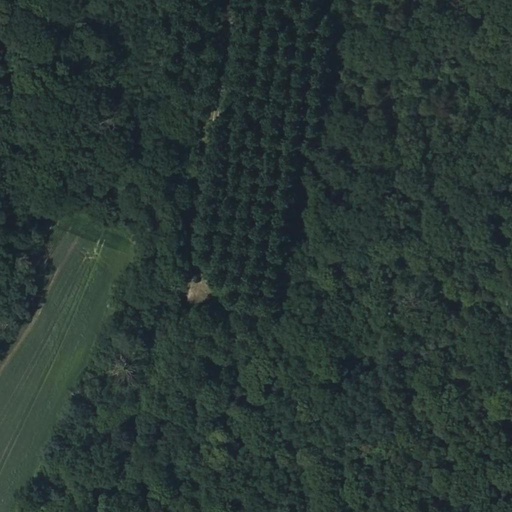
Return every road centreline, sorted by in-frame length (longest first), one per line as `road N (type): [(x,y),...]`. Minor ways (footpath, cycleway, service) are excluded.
road 1 (track): [(199,217),(177,331),(107,511)]
road 2 (track): [(232,0),(199,217)]
